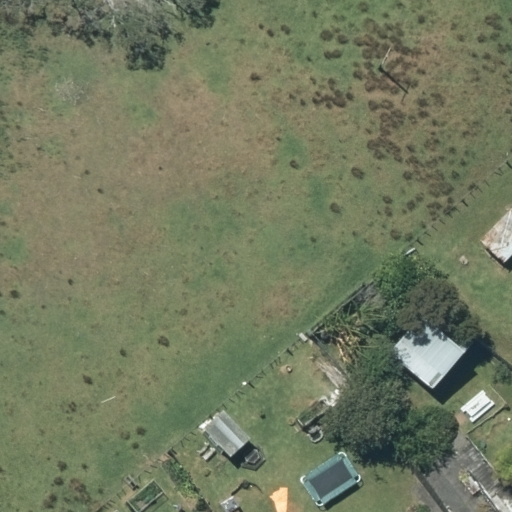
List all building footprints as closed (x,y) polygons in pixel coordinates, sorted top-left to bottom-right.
[(494,267),(511,250),(511,209),(511,208),(473,245),(494,267)] [(426,399),(469,350),(424,311),(381,360),(426,399)] [(478,409),(494,396),(485,386),(469,399),(478,409)] [(242,439),(217,412),(196,433),(221,458),(242,439)] [(229,511),(237,509),(231,495),(216,502),(220,511),(229,511)]
